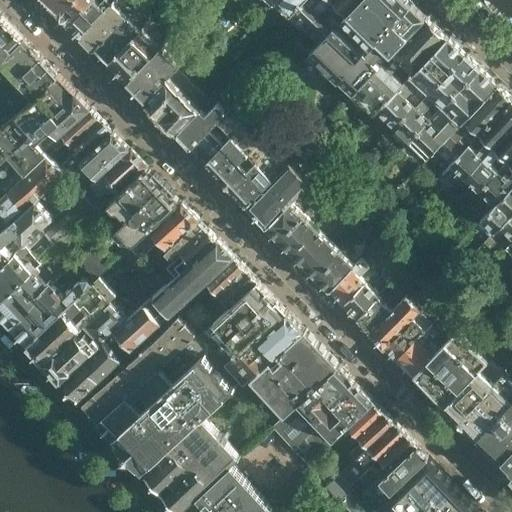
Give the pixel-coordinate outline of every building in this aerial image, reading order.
[(50,0),(71,21),(92,0),(50,0)] [(82,32),(114,0),(92,0),(71,21),(82,32)] [(145,27),(131,13),(142,1),(141,0),(114,0),(82,32),(96,47),(110,61),(111,60),(141,30),(145,27)] [(278,0),(292,13),(303,0),(278,0)] [(307,27),(311,23),(332,0),(319,0),(318,1),(316,0),(303,0),(292,13),(307,27)] [(349,14),(361,0),(332,0),(311,23),(326,38),(339,24),(349,14)] [(357,89),(427,15),(411,0),(361,0),(349,14),(375,39),(366,50),(339,24),(326,38),(315,49),(357,89)] [(0,61),(26,37),(0,10),(0,61)] [(377,108),(403,81),(391,70),(403,58),(412,67),(410,69),(412,71),(447,34),(427,15),(357,89),(377,108)] [(129,80),(160,49),(141,30),(111,60),(129,80)] [(397,127),(467,53),(447,34),(412,71),(403,81),(377,108),(369,117),(377,124),(383,117),(382,116),(384,114),(397,127)] [(29,69),(43,55),(26,37),(0,61),(0,97),(1,98),(3,100),(31,72),(29,69)] [(147,98),(178,67),(191,55),(173,37),(160,49),(129,80),(147,98)] [(445,103),(480,65),(467,53),(397,127),(410,140),(440,108),(445,103)] [(17,115),(60,73),(43,55),(29,69),(31,72),(3,100),(17,115)] [(427,155),(497,81),(480,65),(445,103),(455,112),(441,126),(433,119),(442,110),(440,108),(410,140),(427,155)] [(202,109),(189,96),(198,87),(178,67),(147,98),(179,131),(202,109)] [(53,142),(92,106),(60,73),(17,115),(3,100),(1,98),(0,98),(0,172),(5,177),(13,169),(6,161),(12,155),(27,172),(49,153),(45,149),(53,142)] [(482,131),(511,99),(511,95),(497,81),(427,155),(435,163),(443,154),(452,163),(473,141),(473,140),(465,132),(473,123),(482,131)] [(211,101),(198,87),(189,96),(202,109),(211,101)] [(211,128),(235,104),(221,90),(211,101),(202,109),(179,131),(193,146),(211,128)] [(466,176),(511,128),(511,99),(482,131),(481,132),(489,140),(477,152),(475,150),(477,145),(473,141),(452,163),(466,176)] [(290,160),(250,119),(235,104),(211,128),(226,142),(208,160),(248,203),(248,202),(290,160)] [(74,144),(103,118),(92,106),(53,142),(59,147),(69,138),(74,144)] [(74,164),(113,129),(103,118),(74,144),(79,149),(69,158),(74,164)] [(208,160),(226,142),(211,128),(193,146),(208,160)] [(481,190),(511,157),(511,128),(466,176),(481,190)] [(89,185),(91,183),(131,147),(113,129),(74,164),(71,167),(89,185)] [(120,190),(148,165),(131,147),(91,183),(102,194),(113,183),(120,190)] [(0,231),(36,198),(66,171),(49,153),(27,172),(0,197),(0,231)] [(292,201),(312,178),(317,173),(298,153),(290,160),(248,202),(268,225),(292,201)] [(495,203),(511,185),(511,157),(481,190),(495,203)] [(152,230),(184,201),(148,165),(120,190),(108,201),(107,202),(124,220),(120,224),(133,238),(143,238),(152,230)] [(0,299),(34,269),(107,202),(108,201),(102,194),(91,183),(89,185),(54,217),(42,228),(56,243),(47,252),(42,246),(31,256),(31,259),(27,262),(17,251),(14,253),(0,265),(0,299)] [(497,230),(511,214),(511,185),(495,203),(483,216),(497,230)] [(6,244),(17,233),(26,242),(42,228),(54,217),(36,198),(0,231),(0,265),(14,253),(6,244)] [(169,248),(201,218),(184,201),(152,230),(169,248)] [(317,227),(305,214),(292,201),(268,225),(294,250),(317,227)] [(511,214),(497,230),(486,242),(492,249),(508,232),(511,235),(511,214)] [(185,251),(210,227),(201,218),(169,248),(176,255),(182,249),(185,251)] [(183,270),(219,237),(210,227),(185,251),(174,260),(183,270)] [(306,263),(330,239),(317,227),(294,250),(293,250),(306,263)] [(124,357),(185,303),(198,291),(237,255),(219,237),(183,270),(130,318),(107,339),(124,357)] [(396,251),(383,238),(370,250),(383,264),(393,254),(396,251)] [(355,265),(342,252),(330,239),(306,263),(332,288),(355,265)] [(109,260),(96,246),(85,257),(97,271),(109,260)] [(407,268),(393,254),(383,264),(397,278),(407,268)] [(220,292),(248,267),(237,255),(198,291),(200,294),(203,292),(205,295),(214,286),(220,292)] [(366,281),(360,275),(370,265),(363,258),(355,265),(332,288),(345,302),(366,281)] [(232,304),(259,279),(248,267),(220,292),(232,304)] [(0,309),(12,323),(54,285),(50,281),(47,283),(34,269),(0,299),(0,309)] [(46,360),(77,332),(81,329),(72,319),(85,307),(94,317),(113,299),(119,294),(102,275),(94,282),(29,341),(46,360)] [(373,331),(412,293),(397,278),(389,287),(395,293),(386,302),(380,296),(359,316),(373,331)] [(29,341),(94,282),(90,279),(84,279),(64,297),(54,285),(12,323),(29,341)] [(230,365),(236,359),(290,310),(259,279),(232,304),(208,326),(207,325),(198,333),(212,347),(230,365)] [(359,316),(380,296),(366,281),(345,302),(359,316)] [(387,346),(421,311),(430,300),(417,287),(412,293),(373,331),(387,346)] [(63,379),(107,339),(130,318),(113,299),(94,317),(85,325),(96,337),(88,344),(77,332),(46,360),(63,379)] [(100,419),(196,330),(181,315),(190,307),(185,303),(124,357),(107,339),(63,379),(80,397),(81,397),(84,400),(85,401),(84,402),(100,419)] [(431,342),(441,331),(448,338),(458,327),(454,323),(464,313),(454,303),(444,313),(443,312),(432,323),(399,358),(415,373),(438,348),(431,342)] [(253,376),(306,327),(290,310),(236,359),(253,376)] [(399,358),(432,323),(421,311),(387,346),(399,358)] [(288,412),(300,401),(341,363),(306,327),(253,376),(288,412)] [(511,400),(511,328),(485,355),(458,327),(448,338),(438,348),(415,373),(425,383),(435,394),(446,405),(477,437),(511,400)] [(115,435),(212,347),(198,333),(196,330),(100,419),(115,435)] [(145,470),(146,469),(204,416),(241,381),(228,367),(230,365),(212,347),(115,435),(115,436),(117,438),(122,442),(121,443),(123,445),(124,445),(137,459),(136,460),(139,462),(143,467),(145,470)] [(334,437),(338,433),(376,399),(341,363),(300,401),(312,413),(310,415),(321,426),(322,424),(334,437)] [(360,435),(387,410),(376,399),(338,433),(346,441),(356,431),(360,435)] [(499,458),(511,444),(511,400),(477,437),(499,458)] [(356,459),(398,421),(387,410),(360,435),(363,439),(349,452),(356,459)] [(328,458),(286,413),(272,426),(313,471),(328,458)] [(182,509),(234,461),(240,456),(204,416),(146,469),(148,472),(170,497),(170,496),(177,504),(182,509)] [(382,457),(408,432),(398,421),(356,459),(353,462),(341,473),(351,484),(372,466),(382,457)] [(373,487),(419,444),(408,432),(382,457),(386,462),(376,470),(372,466),(362,475),(373,487)] [(384,496),(417,465),(429,454),(419,444),(373,487),(372,488),(381,498),(384,496)] [(511,444),(499,458),(506,466),(511,472),(511,444)] [(341,473),(353,462),(346,454),(334,465),(341,473)] [(485,511),(483,510),(466,492),(464,490),(429,454),(417,465),(384,496),(385,497),(383,499),(385,501),(373,511),(485,511)] [(268,511),(275,506),(234,461),(182,509),(184,511),(268,511)] [(337,497),(351,484),(341,473),(327,486),(337,497)] [(364,511),(366,510),(350,492),(341,500),(351,511),(364,511)]
